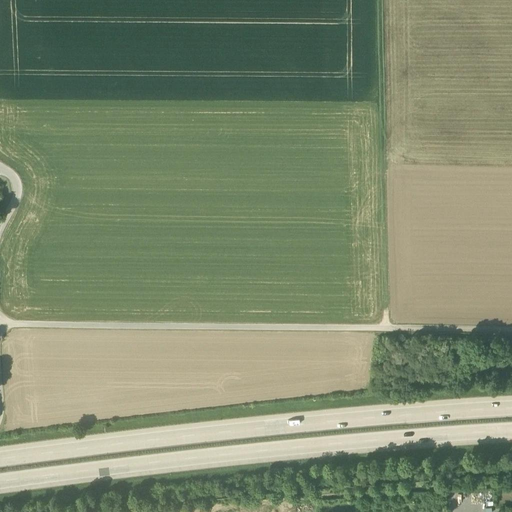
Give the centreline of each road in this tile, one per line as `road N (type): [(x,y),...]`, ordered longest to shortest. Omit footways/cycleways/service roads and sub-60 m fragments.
road 1 (motorway): [(0,483),(511,431)]
road 2 (motorway): [(511,409),(0,460)]
road 3 (track): [(511,329),(0,325)]
road 4 (track): [(385,328),(380,0)]
